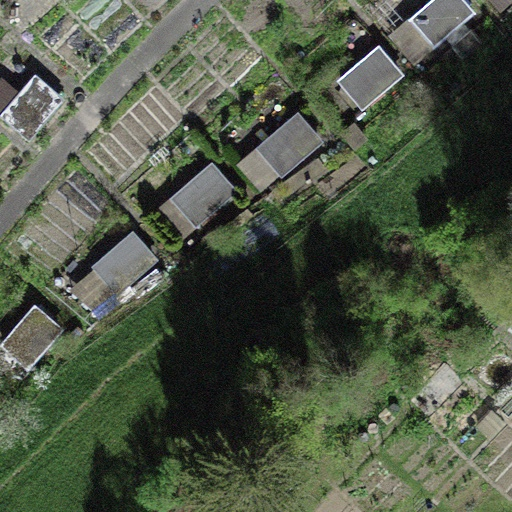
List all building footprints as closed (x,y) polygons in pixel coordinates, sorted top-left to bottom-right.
[(464,0),(425,0),(388,33),(413,61),(473,9),(464,0)] [(376,43),(335,77),(359,105),(400,70),(376,43)] [(0,113),(26,136),(61,95),(31,70),(18,85),(9,78),(0,88),(0,113)] [(256,147),(237,164),(258,188),(277,171),(280,174),(321,138),(296,109),(254,145),(256,147)] [(209,159),(169,194),(194,223),(234,189),(209,159)] [(129,228),(90,262),(115,290),(154,256),(129,228)] [(30,301),(0,337),(0,343),(24,364),(58,324),(30,301)]
